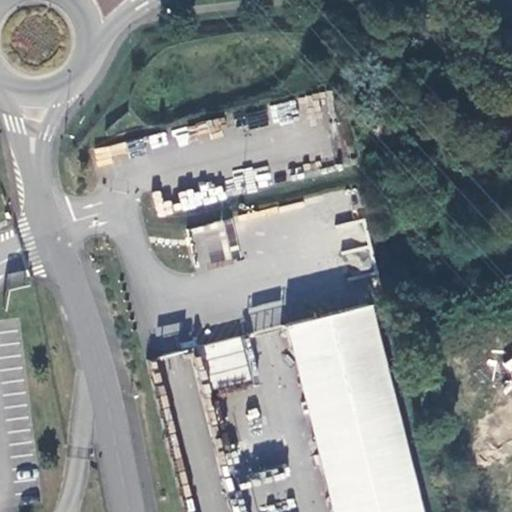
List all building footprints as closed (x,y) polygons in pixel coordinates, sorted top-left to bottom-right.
[(95,165),(127,162),(126,144),(94,147),(95,165)] [(196,266),(229,262),(224,222),(191,227),(196,266)] [(314,317),(292,322),(299,352),(374,334),(366,304),(321,315),(314,317)] [(292,322),(283,324),(330,511),(418,511),(374,334),(299,352),(292,322)] [(241,336),(203,344),(212,387),(250,378),(241,336)]
